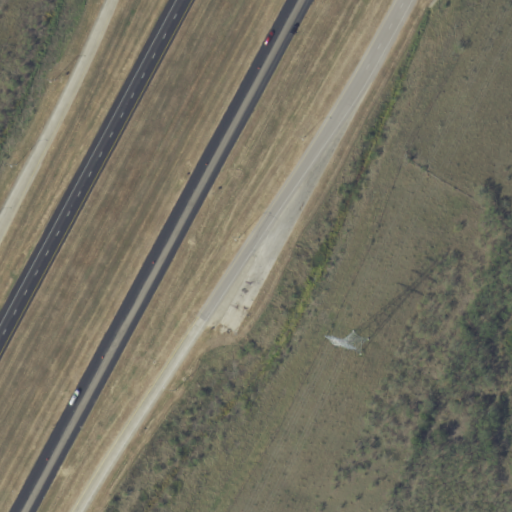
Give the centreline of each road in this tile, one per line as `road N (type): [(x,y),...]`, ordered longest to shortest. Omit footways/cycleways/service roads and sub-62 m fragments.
road 1 (motorway): [(82,511),(403,0)]
road 2 (motorway): [(20,511),(297,0)]
road 3 (motorway): [(184,0),(0,339)]
road 4 (motorway): [(110,0),(0,223)]
